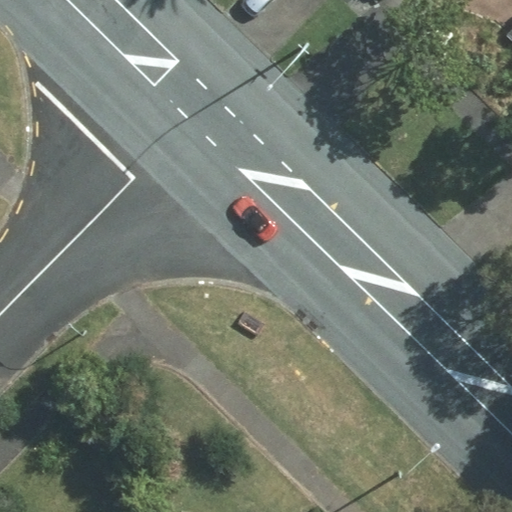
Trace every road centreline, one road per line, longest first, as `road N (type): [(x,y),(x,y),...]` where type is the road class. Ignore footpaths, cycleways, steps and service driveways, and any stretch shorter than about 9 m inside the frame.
road 1 (tertiary): [(203,110),(511,411)]
road 2 (residential): [(0,317),(203,110)]
road 3 (tertiary): [(90,0),(203,110)]
